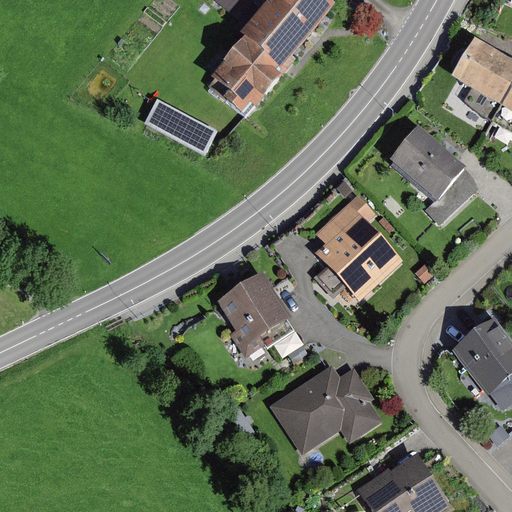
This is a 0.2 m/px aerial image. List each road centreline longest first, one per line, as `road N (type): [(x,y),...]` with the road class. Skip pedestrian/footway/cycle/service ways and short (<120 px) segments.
road 1 (tertiary): [(0,353),(191,259),(275,198),(350,124),(436,0)]
road 2 (residential): [(511,235),(421,317),(406,360),(417,405),(511,511)]
